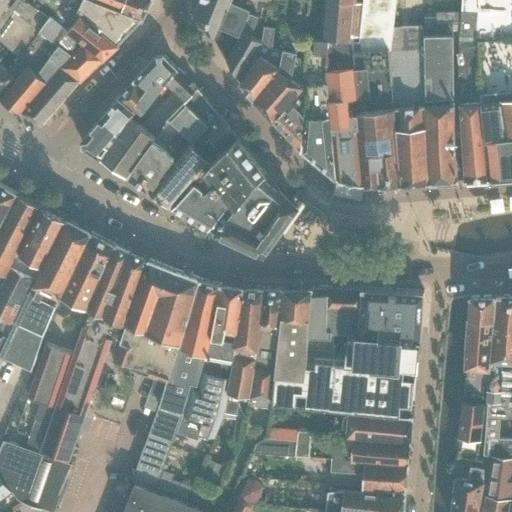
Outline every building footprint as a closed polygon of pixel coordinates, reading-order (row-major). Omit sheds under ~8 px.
[(0,0),(0,14),(5,6),(7,7),(11,0),(0,0)] [(105,56),(53,16),(50,14),(48,17),(20,0),(11,0),(7,7),(5,6),(0,14),(0,40),(9,48),(26,62),(36,71),(35,72),(42,78),(21,111),(42,124),(81,78),(105,56)] [(20,0),(48,17),(50,14),(53,16),(105,56),(118,43),(142,18),(96,0),(20,0)] [(96,0),(142,18),(150,0),(96,0)] [(230,0),(199,0),(194,15),(213,39),(217,29),(218,27),(230,2),(230,0)] [(324,0),(323,16),(359,19),(361,3),(355,3),(355,0),(324,0)] [(365,185),(403,184),(391,52),(393,27),(396,0),(363,0),(360,41),(360,42),(352,42),(353,54),(365,185)] [(511,0),(462,0),(462,11),(459,11),(458,24),(458,31),(459,31),(459,35),(460,35),(479,37),(479,64),(489,178),(511,176),(511,0)] [(230,2),(218,27),(238,36),(250,11),(230,2)] [(458,24),(459,11),(436,12),(437,17),(425,17),(425,36),(424,36),(430,182),(458,180),(453,31),(458,31),(458,24)] [(261,41),(251,36),(259,18),(250,14),(243,31),(226,61),(238,79),(261,41)] [(321,38),(330,39),(352,41),(352,36),(357,36),(359,19),(323,16),(321,38)] [(423,25),(393,27),(391,52),(403,184),(429,182),(423,50),(423,25)] [(240,83),(255,99),(261,91),(278,68),(283,50),(273,49),(275,29),(264,27),(262,41),(255,52),(260,55),(259,57),(256,56),(240,83)] [(255,99),(273,119),(300,84),(303,65),(295,64),(300,35),(287,32),(283,50),(278,68),(261,91),(255,99)] [(465,179),(489,178),(479,64),(479,37),(460,35),(458,84),(465,179)] [(330,41),(329,56),(353,54),(352,42),(360,42),(360,41),(352,41),(330,39),(330,41)] [(0,58),(2,57),(9,48),(0,40),(0,58)] [(301,149),(336,178),(327,70),(329,56),(330,41),(307,40),(303,65),(300,84),(309,72),(315,74),(305,129),(301,149)] [(0,97),(20,69),(26,62),(9,48),(2,57),(0,58),(0,97)] [(166,83),(178,68),(163,53),(157,53),(157,54),(146,66),(166,83)] [(327,70),(336,178),(365,185),(353,54),(329,56),(327,70)] [(36,71),(26,62),(20,69),(0,97),(0,98),(21,111),(42,78),(35,72),(36,71)] [(144,109),(166,83),(146,66),(119,96),(135,110),(137,112),(141,107),(144,109)] [(198,88),(178,68),(166,83),(184,100),(198,89),(198,88)] [(309,72),(300,84),(273,119),(301,149),(305,129),(315,74),(309,72)] [(150,191),(193,143),(206,130),(220,114),(198,89),(184,100),(162,125),(163,126),(160,130),(162,131),(125,174),(150,191)] [(119,96),(99,119),(109,126),(112,123),(122,130),(132,118),(130,117),(135,110),(119,96)] [(193,143),(150,191),(171,205),(237,136),(220,114),(206,130),(219,144),(211,152),(213,154),(209,158),(193,143)] [(122,130),(99,156),(125,174),(162,131),(160,130),(156,135),(132,118),(122,130)] [(109,126),(99,119),(83,138),(82,138),(83,146),(84,145),(99,156),(122,130),(112,123),(109,126)] [(280,189),(237,136),(172,206),(208,228),(209,227),(215,230),(215,231),(259,251),(260,252),(261,252),(263,251),(264,251),(265,250),(297,206),(280,189)] [(0,182),(0,225),(17,192),(0,182)] [(17,192),(0,225),(0,291),(3,285),(0,283),(0,272),(4,275),(40,204),(17,192)] [(3,285),(0,291),(0,330),(7,317),(14,320),(32,281),(37,283),(67,218),(43,206),(3,285)] [(0,367),(6,371),(2,380),(22,390),(31,370),(43,335),(60,296),(63,298),(91,231),(67,218),(37,283),(32,281),(14,320),(7,317),(0,330),(0,367)] [(92,309),(115,244),(91,231),(63,298),(92,309)] [(145,257),(115,244),(92,309),(42,449),(70,459),(116,326),(121,328),(145,257)] [(160,406),(171,374),(200,278),(174,269),(149,259),(115,357),(151,369),(150,373),(162,377),(159,387),(154,385),(146,405),(159,409),(160,406)] [(220,293),(222,283),(201,278),(200,278),(171,374),(160,406),(159,409),(151,429),(175,437),(177,431),(184,413),(184,414),(197,376),(202,378),(207,359),(208,359),(220,293)] [(244,287),(222,283),(220,293),(208,359),(207,359),(202,378),(197,376),(184,414),(184,413),(177,431),(198,438),(201,431),(216,435),(225,413),(230,392),(232,378),(211,374),(214,355),(234,357),(244,287)] [(328,296),(328,286),(312,287),(308,346),(334,348),(335,332),(332,332),(333,329),(326,329),(328,296)] [(360,329),(363,287),(328,286),(328,296),(326,329),(333,329),(349,330),(349,334),(353,335),(353,329),(360,329)] [(263,287),(244,287),(234,357),(232,378),(230,392),(225,413),(238,414),(247,416),(248,406),(261,297),(263,287)] [(272,398),(275,372),(285,288),(263,287),(261,297),(248,406),(269,408),(271,398),(272,398)] [(353,335),(349,334),(346,359),(318,357),(317,362),(307,361),(306,375),(275,372),(272,398),(271,402),(413,416),(424,291),(363,287),(360,329),(353,329),(353,335)] [(312,287),(285,288),(275,372),(306,375),(307,361),(308,346),(312,287)] [(492,456),(486,494),(482,511),(506,511),(509,499),(511,481),(511,438),(500,438),(501,417),(511,418),(511,295),(497,296),(490,369),(489,369),(488,384),(487,401),(488,401),(484,455),(492,456)] [(490,369),(493,332),(497,296),(470,296),(466,367),(467,367),(464,396),(483,397),(484,384),(488,384),(489,369),(490,369)] [(55,404),(73,351),(48,342),(30,395),(55,404)] [(461,423),(482,425),(485,404),(463,402),(461,423)] [(347,437),(352,437),(411,440),(413,417),(349,411),(347,437)] [(27,445),(5,438),(0,448),(0,471),(19,498),(23,499),(23,500),(42,507),(43,506),(56,511),(73,462),(39,450),(48,423),(35,419),(27,445)] [(480,438),(482,425),(461,423),(459,436),(480,438)] [(266,438),(297,440),(297,434),(298,430),(267,428),(266,438)] [(157,488),(175,437),(151,429),(133,479),(157,488)] [(297,440),(296,457),(304,457),(306,434),(297,434),(297,440)] [(325,459),(332,459),(408,464),(411,440),(352,437),(351,452),(340,451),(340,453),(326,452),(325,459)] [(252,453),(296,457),(297,440),(266,438),(257,444),(252,453)] [(224,466),(209,459),(202,474),(218,481),(224,466)] [(408,464),(332,459),(331,472),(363,474),(362,488),(406,491),(408,464)] [(477,511),(483,481),(483,469),(470,467),(468,480),(454,477),(451,511),(477,511)] [(0,499),(12,492),(0,473),(0,499)] [(256,480),(248,479),(238,500),(254,503),(261,497),(262,488),(256,480)] [(215,511),(136,481),(124,511),(215,511)] [(214,491),(201,485),(197,496),(209,501),(214,491)] [(403,511),(405,496),(346,490),(329,492),(326,511),(403,511)] [(250,511),(252,509),(239,501),(232,511),(250,511)]
